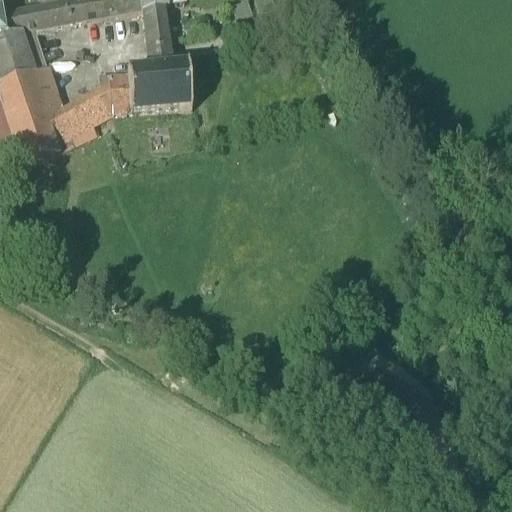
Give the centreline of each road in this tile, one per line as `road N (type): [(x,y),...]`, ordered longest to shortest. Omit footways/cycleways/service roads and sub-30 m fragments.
road 1 (track): [(325,0),(460,230)]
road 2 (track): [(332,13),(174,57)]
road 3 (track): [(0,292),(124,365)]
